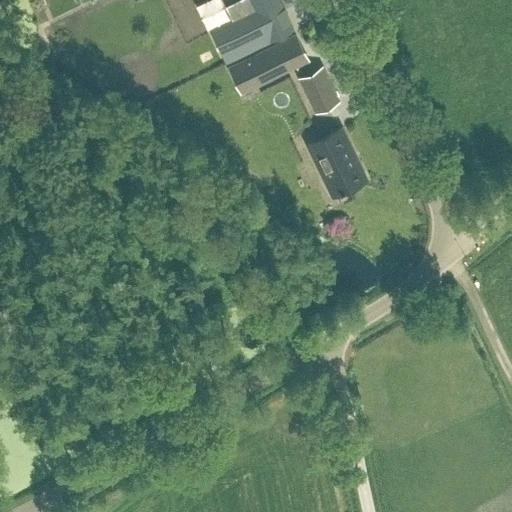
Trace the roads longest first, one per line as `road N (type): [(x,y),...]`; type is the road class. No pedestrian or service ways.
road 1 (unclassified): [(13,511),(329,337)]
road 2 (unclassified): [(458,244),(343,0)]
road 3 (unclassified): [(368,511),(329,337)]
road 4 (unclassified): [(329,337),(458,244)]
